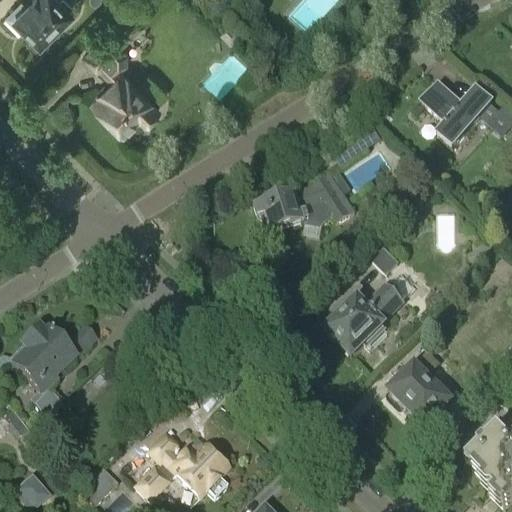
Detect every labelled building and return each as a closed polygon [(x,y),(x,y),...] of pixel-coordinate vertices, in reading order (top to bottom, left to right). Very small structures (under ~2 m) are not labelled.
[(21,1),(6,15),(21,31),(25,28),(38,42),(70,10),(60,0),(28,0),(24,4),(21,1)] [(138,118),(143,123),(156,110),(151,105),(120,73),(123,70),(121,53),(119,51),(140,29),(125,14),(105,34),(107,35),(83,58),(96,71),(98,69),(111,82),(98,95),(100,96),(92,104),(122,134),(138,118)] [(255,50),(271,36),(254,18),(239,32),(255,50)] [(438,90),(432,97),(421,109),(445,130),(436,141),(453,155),(492,111),(475,96),(462,111),(438,90)] [(511,132),(511,130),(511,117),(504,110),(496,119),(511,132)] [(275,203),(268,205),(252,210),(256,224),(264,221),(269,239),(306,228),(305,227),(322,231),(333,220),(331,217),(342,210),(324,181),(312,190),(313,191),(287,199),(285,193),(273,196),(275,203)] [(399,266),(385,251),(371,266),(385,280),(399,266)] [(357,304),(324,336),(351,362),(383,330),(381,328),(401,308),(385,291),(365,312),(357,304)] [(60,406),(46,393),(95,344),(84,333),(66,350),(59,343),(56,345),(47,336),(43,340),(37,334),(20,352),(25,357),(11,372),(36,397),(27,407),(43,423),(60,406)] [(427,357),(417,368),(388,396),(425,433),(451,407),(425,381),(438,368),(427,357)] [(18,445),(28,438),(13,416),(2,423),(18,445)] [(511,450),(496,435),(464,467),(492,495),(488,499),(500,511),(505,511),(511,505),(511,450)] [(184,459),(165,441),(148,459),(158,469),(135,493),(149,506),(174,480),(199,504),(206,496),(214,504),(227,491),(219,483),(226,475),(203,453),(200,456),(193,449),(184,459)] [(117,488),(102,473),(78,497),(93,511),(117,488)] [(31,484),(15,498),(27,511),(33,511),(46,502),(31,484)]
